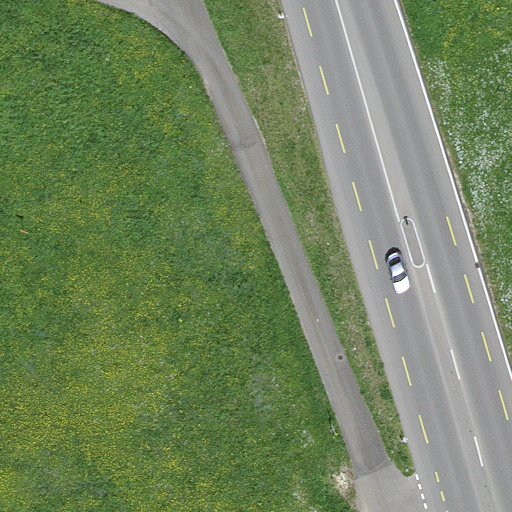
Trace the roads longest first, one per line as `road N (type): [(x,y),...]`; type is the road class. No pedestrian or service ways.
road 1 (track): [(189,0),(394,511)]
road 2 (primary): [(342,0),(499,511)]
